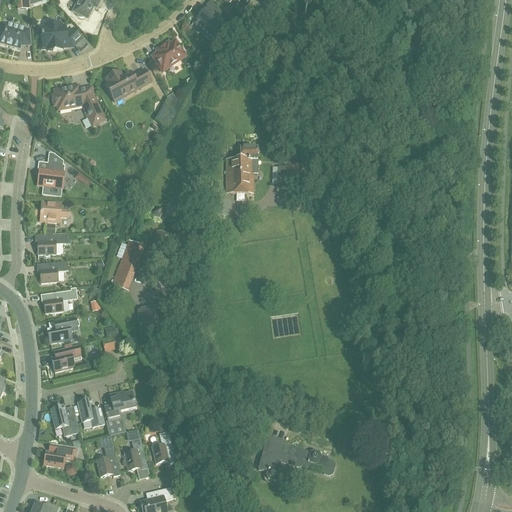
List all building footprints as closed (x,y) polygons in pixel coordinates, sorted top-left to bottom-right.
[(23,0),(23,8),(33,8),(33,0),(23,0)] [(77,0),(79,1),(73,13),(76,14),(77,16),(78,17),(79,18),(81,18),(83,18),(84,18),(88,20),(93,8),(96,9),(97,9),(100,0),(77,0)] [(251,0),(222,0),(235,9),(240,2),(247,7),(251,0)] [(225,25),(208,8),(192,24),(210,41),(225,25)] [(6,47),(11,49),(12,48),(20,51),(21,47),(31,46),(30,30),(23,28),(22,28),(3,23),(0,33),(0,44),(6,47)] [(46,28),(39,29),(40,36),(41,36),(42,43),(40,43),(41,51),(48,50),(48,52),(53,51),(53,52),(62,51),(62,49),(67,49),(67,48),(74,47),(82,40),(73,30),(67,36),(66,36),(66,27),(61,27),(60,25),(46,26),(46,28)] [(152,57),(163,73),(167,70),(167,67),(169,66),(172,67),(176,64),(177,60),(179,59),(182,60),(186,57),(176,43),(174,42),(170,45),(167,44),(163,47),(162,50),(152,57)] [(80,47),(84,52),(91,48),(87,43),(80,47)] [(116,74),(106,80),(109,86),(106,87),(114,103),(115,103),(113,99),(122,94),(123,96),(130,92),(131,94),(151,84),(144,71),(132,78),(130,74),(120,80),(116,74)] [(79,87),(54,92),(55,96),(52,97),(54,107),(57,107),(58,112),(83,107),(93,128),(105,122),(93,97),(92,88),(79,91),(79,87)] [(253,195),(253,185),(253,168),(257,168),(257,147),(240,148),(240,160),(237,161),(227,161),(227,194),(253,195)] [(51,170),(49,172),(40,171),(38,187),(62,190),(65,167),(52,165),(51,170)] [(307,191),(306,167),(285,167),(286,191),(307,191)] [(79,178),(89,189),(94,184),(84,173),(79,178)] [(41,209),(41,210),(36,210),(36,216),(40,216),(40,223),(60,225),(60,218),(69,219),(69,212),(61,211),(61,205),(44,204),(44,210),(41,209)] [(177,242),(158,233),(149,254),(168,262),(177,242)] [(49,256),(56,256),(55,246),(66,245),(70,245),(70,236),(66,236),(35,237),(35,244),(38,244),(38,249),(38,256),(44,256),(45,258),(48,258),(49,256)] [(127,292),(144,248),(129,242),(112,286),(127,292)] [(41,285),(58,284),(57,273),(68,273),(67,263),(37,266),(37,273),(40,273),(41,285)] [(46,316),(63,313),(62,303),(77,301),(76,289),(71,290),(71,292),(41,296),(42,303),(44,303),(46,316)] [(167,307),(137,311),(142,346),(171,342),(167,307)] [(47,331),(50,346),(57,344),(60,347),(63,343),(72,341),(70,333),(77,332),(75,319),(59,322),(61,328),(47,331)] [(120,338),(102,343),(105,352),(122,348),(120,338)] [(55,359),(51,359),(55,374),(75,369),(73,362),(81,360),(80,355),(78,347),(64,350),(53,353),(55,359)] [(113,407),(105,409),(108,424),(122,421),(120,413),(136,409),(132,393),(118,397),(117,395),(110,397),(113,407)] [(78,404),(80,414),(83,424),(91,422),(93,429),(105,426),(102,414),(95,415),(92,401),(78,404)] [(65,408),(51,411),(56,430),(62,429),(65,438),(80,435),(77,422),(68,423),(65,408)] [(258,431),(260,425),(250,423),(248,428),(258,431)] [(167,432),(166,426),(159,427),(160,434),(167,432)] [(162,446),(152,449),(156,466),(169,463),(169,465),(176,463),(169,433),(160,436),(162,446)] [(332,462),(328,461),(326,458),(319,456),(318,453),(313,452),(310,454),(302,451),(303,451),(285,446),(285,444),(267,439),(258,471),(267,474),(265,479),(267,482),(274,484),(277,482),(279,477),(277,474),(280,463),(298,468),(301,466),(308,468),(310,464),(323,467),(322,472),(324,475),(329,476),(332,475),(334,465),(332,462)] [(126,467),(127,467),(129,472),(141,469),(142,472),(148,470),(141,440),(132,442),(134,453),(125,455),(126,461),(125,461),(124,463),(124,465),(125,466),(126,467)] [(46,453),(44,467),(64,470),(65,463),(76,465),(79,449),(62,447),(50,445),(48,453),(46,453)] [(97,462),(101,479),(113,476),(114,478),(121,477),(113,447),(104,449),(107,459),(97,462)] [(166,511),(165,503),(174,500),(171,489),(158,492),(160,499),(141,503),(142,511),(166,511)]
